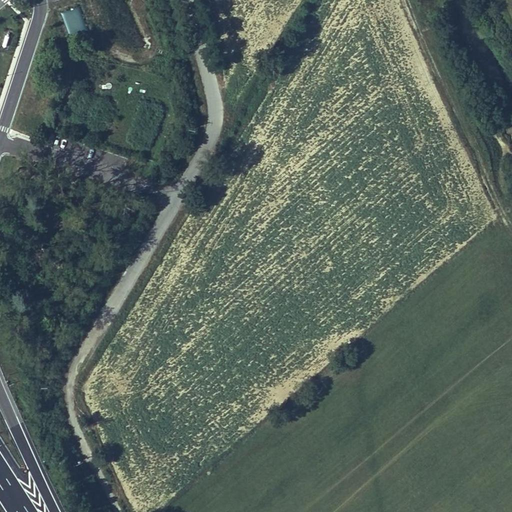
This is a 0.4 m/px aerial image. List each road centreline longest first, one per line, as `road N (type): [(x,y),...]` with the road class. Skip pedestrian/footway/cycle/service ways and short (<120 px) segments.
road 1 (unclassified): [(186,0),(214,104),(206,139),(72,376)]
road 2 (motorway): [(54,511),(0,393)]
